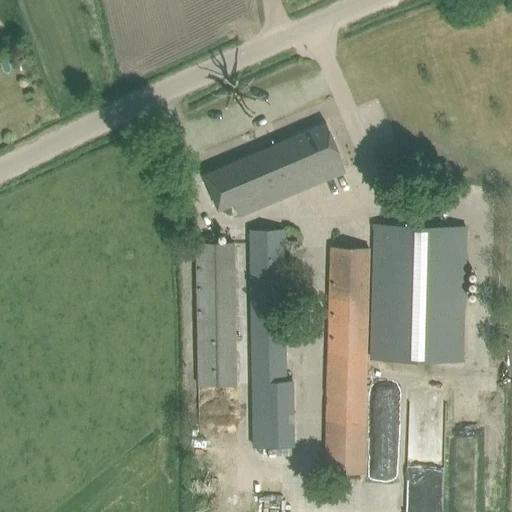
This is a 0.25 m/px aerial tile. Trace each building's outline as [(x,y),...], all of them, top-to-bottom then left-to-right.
[(402,145),(449,159),(457,135),(410,120),(402,145)] [(326,122),(204,174),(211,192),(218,208),(272,185),(319,165),(324,178),(345,170),(339,157),(341,156),(326,122)] [(374,223),(370,358),(463,361),(466,225),(374,223)] [(254,445),(294,445),(293,380),(286,380),(284,229),(250,230),(254,445)] [(196,242),(198,385),(235,384),(234,241),(196,242)] [(363,473),(369,247),(332,246),(326,472),(363,473)]
